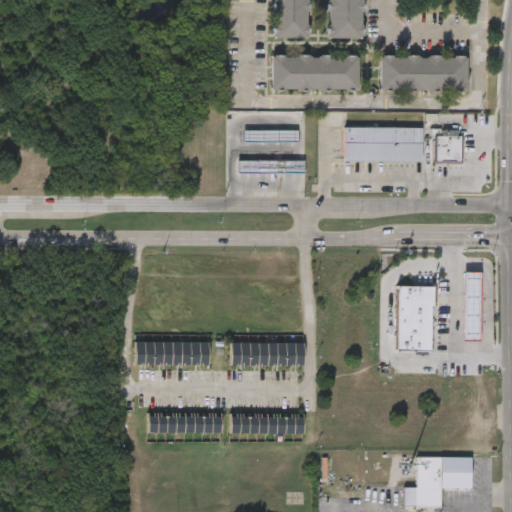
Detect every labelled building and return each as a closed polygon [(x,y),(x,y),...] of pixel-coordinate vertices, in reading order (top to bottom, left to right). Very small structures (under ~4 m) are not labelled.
[(271,0),(305,0),(305,37),(271,37),(271,0)] [(359,0),(359,37),(326,37),(326,0),(359,0)] [(268,90),(268,54),(355,54),(355,90),(268,90)] [(377,90),(377,54),(463,55),(463,90),(377,90)] [(449,104),(449,70),(362,70),(362,104),(449,104)] [(342,125),(420,126),(420,159),(342,159),(342,125)] [(431,161),(431,127),(460,127),(460,161),(431,161)] [(296,129),(296,141),(241,141),(241,129),(296,129)] [(404,175),(404,141),(326,140),(326,175),(404,175)] [(439,143),(423,143),(423,149),(417,149),(417,176),(443,176),(443,150),(439,150),(439,143)] [(280,144),(227,144),(227,155),(280,155),(280,144)] [(302,160),(302,173),(235,173),(235,160),(302,160)] [(286,173),(220,174),(221,188),(287,187),(286,173)] [(461,354),(463,285),(446,285),(445,353),(461,354)] [(414,300),(380,299),(378,364),(413,364),(414,300)] [(206,341),(206,363),(132,363),(132,341),(206,341)] [(302,365),(228,364),(228,341),(302,342),(302,365)] [(190,378),(190,355),(116,356),(117,378),(190,378)] [(285,379),(285,357),(212,356),(212,378),(285,379)] [(218,432),(146,431),(146,412),(219,413),(218,432)] [(302,433),(228,433),(228,414),(302,414),(302,433)] [(203,447),(203,430),(129,429),(129,445),(203,447)] [(284,447),(285,430),(212,429),(212,446),(284,447)] [(453,502),(453,470),(399,469),(398,501),(386,500),(385,511),(423,511),(423,501),(453,502)] [(345,511),(345,504),(310,503),(310,510),(345,511)]
